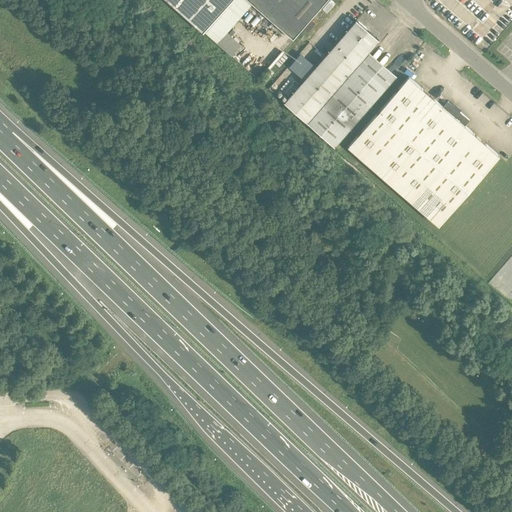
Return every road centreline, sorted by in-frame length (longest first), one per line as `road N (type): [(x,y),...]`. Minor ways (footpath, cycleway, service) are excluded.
road 1 (motorway): [(455,511),(119,221),(3,138)]
road 2 (motorway): [(394,511),(3,138)]
road 3 (motorway): [(0,178),(348,511)]
road 4 (motorway): [(0,199),(125,337),(303,511)]
road 5 (unclassified): [(511,89),(407,0)]
